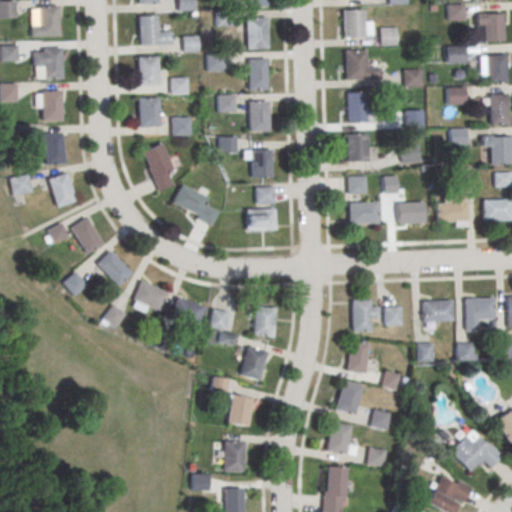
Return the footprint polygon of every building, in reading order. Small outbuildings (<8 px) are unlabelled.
[(174,0),(191,0),(191,11),(175,11),(174,0)] [(0,1),(10,1),(11,18),(0,18),(0,1)] [(444,4),(462,3),(462,18),(445,19),(444,4)] [(35,6),(54,5),(55,35),(36,35),(35,6)] [(341,9),(361,8),(362,38),(342,38),(341,9)] [(212,11),(229,11),(229,26),(212,26),(212,11)] [(481,12),(501,11),(502,41),(482,42),(481,12)] [(135,14),(154,14),(155,46),(136,46),(135,14)] [(243,17),(264,17),(265,48),(243,49),(243,17)] [(378,44),(394,44),(394,28),(378,28),(378,44)] [(179,36),(195,36),(195,53),(180,53),(179,36)] [(0,45),(14,45),(14,61),(0,61),(0,45)] [(445,47),(462,46),(462,61),(445,62),(445,47)] [(39,47),(58,47),(58,79),(39,79),(39,47)] [(343,50),(363,50),(364,79),(344,80),(343,50)] [(483,55),(503,54),(504,82),(484,83),(483,55)] [(204,55),(222,55),(223,70),(204,70),(204,55)] [(134,56),(154,56),(155,85),(134,85),(134,56)] [(244,58),(264,58),(264,89),(245,89),(244,58)] [(401,70),(418,69),(419,84),(401,85),(401,70)] [(166,78),(183,78),(184,93),(166,93),(166,78)] [(0,83),(12,83),(13,100),(0,100),(0,83)] [(445,88),(462,88),(462,103),(445,103),(445,88)] [(38,90),(57,89),(58,121),(39,121),(38,90)] [(343,92),(363,92),(364,121),(345,122),(343,92)] [(485,94),(504,93),(505,123),(486,124),(485,94)] [(214,94),(231,94),(232,112),(215,112),(214,94)] [(134,97),(155,97),(156,126),(135,126),(134,97)] [(245,101),(264,100),(265,132),(246,132),(245,101)] [(403,110),(420,110),(421,125),(403,125),(403,110)] [(167,117),(185,117),(186,136),(168,136),(167,117)] [(445,129),(462,129),(463,144),(445,144),(445,129)] [(39,133),(58,131),(61,163),(42,165),(39,133)] [(344,134),(364,133),(365,162),(345,163),(344,134)] [(486,136),(506,135),(506,163),(487,164),(486,136)] [(216,138),(233,137),(234,152),(216,153),(216,138)] [(138,151),(158,142),(170,169),(164,171),(170,184),(155,191),(144,167),(145,167),(138,151)] [(397,144),(415,144),(416,162),(398,163),(397,144)] [(248,149),(267,149),(267,177),(248,178),(248,149)] [(491,172),(508,172),(508,187),(491,187),(491,172)] [(43,179),(62,173),(72,200),(53,207),(43,179)] [(5,177),(24,174),(27,191),(9,195),(5,177)] [(380,176),(394,175),(395,194),(380,194),(380,176)] [(344,176),(362,176),(363,194),(345,195),(344,176)] [(177,183),(168,202),(195,215),(193,219),(208,226),(215,211),(202,204),(205,197),(177,183)] [(272,203),(272,186),(253,186),(253,203),(272,203)] [(478,199),(508,199),(508,219),(478,220),(478,199)] [(344,202),(375,201),(375,222),(345,222),(344,202)] [(433,202),(463,201),(463,222),(433,222),(433,202)] [(394,203),(419,202),(420,222),(395,223),(394,203)] [(243,229),(273,229),(273,208),(243,208),(243,229)] [(66,227),(82,217),(99,243),(83,254),(66,227)] [(44,231),(58,224),(64,236),(50,243),(44,231)] [(92,263),(106,250),(128,272),(115,286),(92,263)] [(59,283),(72,272),(82,284),(70,295),(59,283)] [(129,298),(137,281),(163,292),(155,310),(129,298)] [(503,296),(511,295),(511,327),(504,328),(503,296)] [(166,315),(172,297),(199,306),(193,324),(166,315)] [(460,299),(490,298),(491,319),(473,320),(473,331),(461,331),(460,299)] [(348,300),(349,332),(368,332),(367,317),(376,317),(376,307),(367,307),(367,300),(348,300)] [(418,301),(448,300),(449,321),(419,322),(418,301)] [(98,318),(109,304),(122,314),(112,328),(98,318)] [(272,335),(271,306),(250,307),(251,335),(272,335)] [(226,311),(210,307),(206,327),(222,330),(226,311)] [(381,307),(398,307),(398,325),(381,326),(381,307)] [(146,343),(153,328),(168,335),(161,350),(146,343)] [(347,341),(365,343),(362,373),(343,371),(347,341)] [(494,343),(510,342),(511,360),(494,360),(494,343)] [(453,344),(469,343),(470,361),(453,361),(453,344)] [(412,344),(429,344),(429,361),(413,362),(412,344)] [(243,346),(263,351),(255,381),(235,376),(243,346)] [(382,371),(396,375),(392,392),(377,388),(382,371)] [(339,380),(359,386),(351,414),(331,409),(339,380)] [(228,393),(249,397),(243,427),(223,423),(228,393)] [(490,421),(511,407),(511,439),(504,445),(490,421)] [(370,409),(388,413),(384,430),(366,426),(370,409)] [(327,421),(347,425),(342,455),(322,451),(327,421)] [(445,451),(465,472),(472,465),(475,467),(479,463),(486,469),(498,456),(487,444),(484,447),(467,429),(445,451)] [(220,441),(240,441),(240,472),(219,471),(220,441)] [(365,448),(383,450),(380,468),(363,465),(365,448)] [(322,511),(341,511),(343,466),(322,465),(320,511),(322,511)] [(441,511),(454,511),(467,485),(438,472),(423,504),(441,511)] [(219,511),(219,488),(240,488),(240,511),(219,511)]
